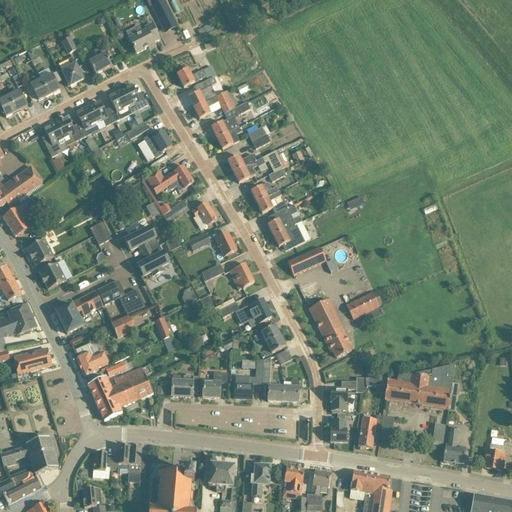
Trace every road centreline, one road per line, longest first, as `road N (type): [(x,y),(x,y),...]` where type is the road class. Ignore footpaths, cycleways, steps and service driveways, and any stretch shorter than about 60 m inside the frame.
road 1 (residential): [(317,413),(317,381),(302,340),(227,201),(141,69)]
road 2 (tertiary): [(317,457),(511,489)]
road 3 (residential): [(317,413),(167,407),(164,437)]
road 4 (residential): [(141,69),(0,140)]
road 5 (tertiary): [(164,437),(317,457)]
road 6 (unclassified): [(90,435),(39,306)]
